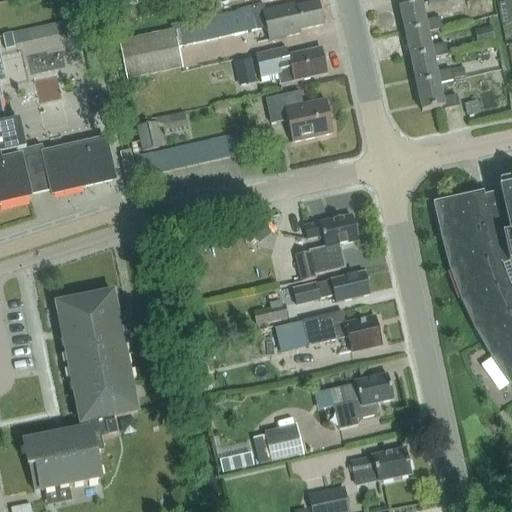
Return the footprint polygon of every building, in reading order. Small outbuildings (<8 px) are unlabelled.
[(427,29),(428,33),(442,30),(439,19),(425,22),(421,3),(399,8),(404,34),(427,29)] [(177,47),(185,46),(267,28),(270,40),(298,34),(297,31),(321,26),(317,4),(294,9),(293,6),(264,12),(263,6),(240,11),(240,13),(173,27),(174,31),(118,43),(126,82),(182,70),(177,47)] [(65,46),(60,22),(0,34),(0,43),(1,49),(26,44),(28,54),(65,46)] [(404,34),(410,60),(432,56),(433,59),(447,56),(445,44),(431,47),(428,33),(427,29),(404,34)] [(286,49),(255,57),(261,80),(278,76),(280,86),(294,83),(307,81),(307,79),(326,75),(321,50),(288,58),(286,49)] [(42,147),(26,151),(19,121),(6,124),(0,97),(2,97),(0,86),(0,81),(6,80),(0,53),(0,207),(30,200),(29,195),(51,190),(52,195),(116,181),(106,139),(44,153),(42,147)] [(438,84),(452,81),(453,81),(450,71),(436,74),(433,59),(432,56),(410,60),(415,86),(438,82),(438,84)] [(242,84),(258,80),(252,59),(236,63),(242,84)] [(464,69),(451,71),(453,81),(466,78),(464,69)] [(438,82),(415,86),(421,113),(443,108),(443,110),(458,107),(456,96),(442,99),(438,84),(438,82)] [(325,101),(302,106),(300,94),(265,101),(270,126),(288,122),(293,144),(333,135),(325,101)] [(157,123),(137,127),(142,153),(162,149),(158,129),(186,123),(184,114),(156,120),(157,123)] [(259,130),(243,134),(248,155),(263,152),(259,130)] [(243,134),(231,137),(236,158),(248,155),(243,134)] [(231,137),(219,139),(224,160),(236,158),(231,137)] [(219,139),(207,142),(212,163),(224,160),(219,139)] [(207,142),(195,145),(200,166),(212,163),(207,142)] [(195,145),(183,147),(188,169),(200,166),(195,145)] [(183,147),(171,150),(176,171),(188,169),(183,147)] [(171,150),(159,153),(164,174),(176,171),(171,150)] [(159,153),(147,155),(152,177),(164,174),(159,153)] [(511,185),(511,188),(498,191),(498,195),(484,198),(483,194),(432,205),(439,242),(450,277),(464,312),(481,344),(501,376),(511,389),(511,271),(510,265),(511,264),(511,185)] [(325,250),(357,243),(351,217),(304,227),(307,241),(322,238),(325,250)] [(295,257),(301,283),(316,280),(310,253),(295,257)] [(297,307),(334,298),(336,305),(370,297),(364,274),(293,291),(297,307)] [(113,293),(56,305),(81,425),(88,424),(89,430),(24,443),(34,493),(41,491),(41,492),(101,480),(96,455),(104,453),(101,441),(118,437),(114,419),(138,414),(113,293)] [(285,306),(253,313),(256,327),(289,320),(285,306)] [(297,350),(307,348),(308,350),(348,339),(351,354),(381,347),(375,319),(345,327),(341,314),(301,324),(291,327),(297,350)] [(208,381),(202,355),(190,358),(196,384),(208,381)] [(355,386),(339,390),(331,392),(340,431),(358,427),(353,405),(359,403),(360,409),(365,408),(365,411),(376,409),(376,406),(392,402),(387,376),(354,383),(355,386)] [(271,462),(271,464),(303,456),(296,426),(265,434),(265,437),(253,440),(259,465),(271,462)] [(351,463),(355,477),(357,488),(377,483),(377,484),(411,476),(405,450),(351,463)] [(252,454),(223,461),(226,471),(254,464),(252,454)] [(349,511),(344,488),(308,496),(311,511),(349,511)] [(12,511),(32,511),(31,503),(11,507),(12,511)]
